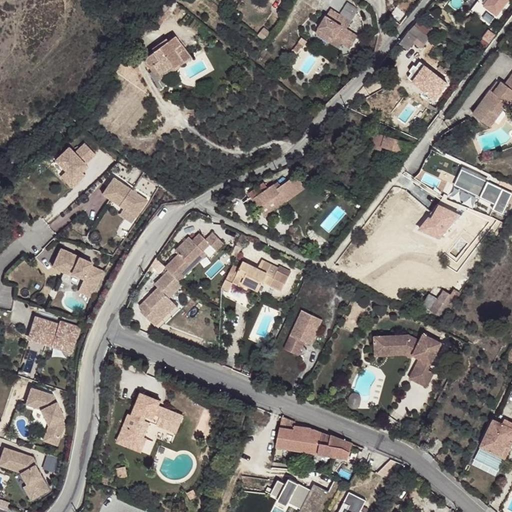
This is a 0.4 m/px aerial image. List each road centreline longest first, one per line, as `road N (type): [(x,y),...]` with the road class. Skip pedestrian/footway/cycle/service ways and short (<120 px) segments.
road 1 (residential): [(195,202),(323,266),(511,23)]
road 2 (residential): [(475,511),(386,444),(101,330)]
road 3 (residential): [(427,0),(307,140),(195,202)]
road 4 (residential): [(101,330),(80,464),(58,511)]
road 5 (residential): [(195,202),(151,239),(101,330)]
